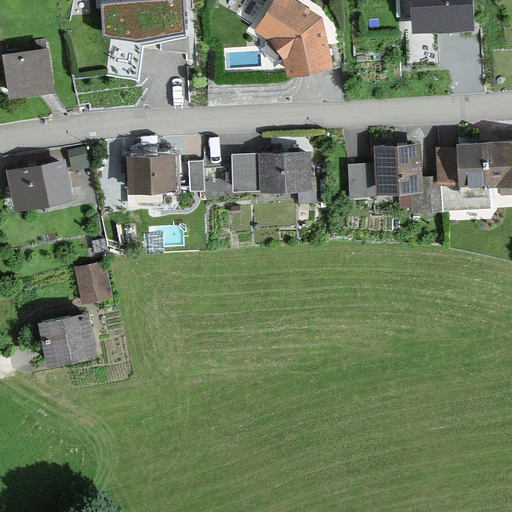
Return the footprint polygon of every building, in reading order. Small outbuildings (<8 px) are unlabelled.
[(308,17),(310,14),(287,0),(275,0),(257,29),(274,39),(283,52),(287,71),(327,62),(318,26),(315,27),(308,17)] [(470,0),(412,0),(414,34),(472,31),(470,0)] [(180,1),(104,7),(105,37),(137,42),(182,33),(180,1)] [(8,92),(50,86),(44,49),(3,55),(8,92)] [(511,141),(456,144),(456,150),(436,151),(438,176),(439,175),(441,206),(473,205),(473,186),(486,186),(486,180),(511,178),(511,141)] [(439,175),(438,176),(416,177),(415,147),(376,149),(378,188),(410,186),(411,209),(441,208),(441,206),(439,175)] [(261,154),(261,164),(232,165),(232,188),(297,186),(298,202),(313,201),(313,185),(305,185),(304,152),(261,154)] [(170,188),(169,155),(128,156),(128,159),(122,159),(123,184),(129,184),(129,189),(137,189),(137,204),(164,203),(163,188),(170,188)] [(203,190),(201,160),(186,161),(188,190),(203,190)] [(65,195),(59,163),(10,173),(16,205),(65,195)] [(349,195),(372,194),(370,164),(348,165),(349,195)] [(108,245),(122,243),(117,213),(101,216),(108,245)] [(94,296),(104,294),(99,266),(79,271),(82,286),(91,284),(94,296)] [(83,312),(39,321),(48,361),(92,352),(83,312)]
